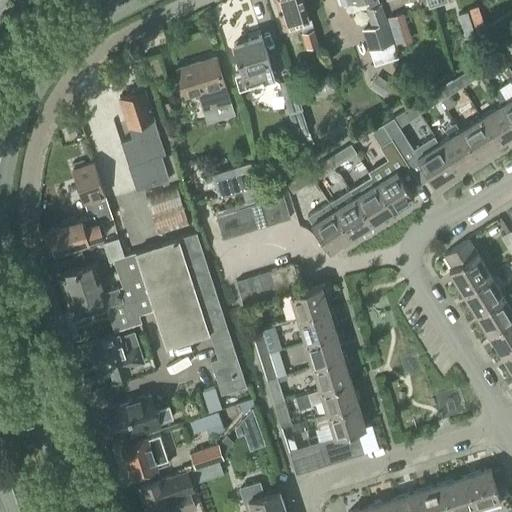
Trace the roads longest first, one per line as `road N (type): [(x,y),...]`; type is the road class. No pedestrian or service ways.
road 1 (residential): [(112,511),(25,230),(30,167),(50,112),(87,64),(205,0)]
road 2 (residential): [(509,427),(415,280),(410,256),(429,227),(511,176)]
road 3 (primary): [(0,198),(14,129),(38,83),(124,1)]
road 4 (residential): [(311,511),(305,489),(509,427)]
road 5 (primary): [(39,388),(0,206)]
road 6 (primary): [(124,1),(58,32),(17,74),(0,109)]
road 7 (primary): [(78,511),(39,388)]
